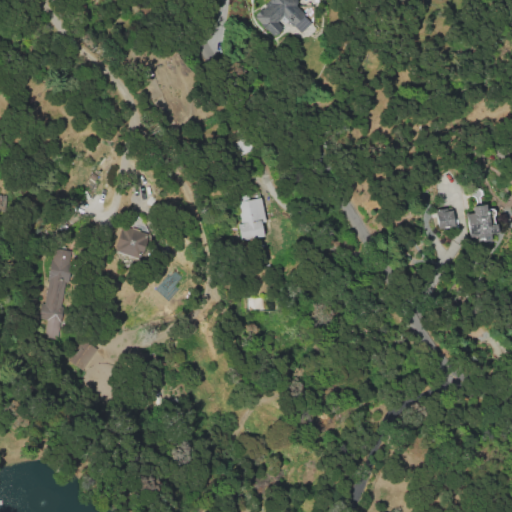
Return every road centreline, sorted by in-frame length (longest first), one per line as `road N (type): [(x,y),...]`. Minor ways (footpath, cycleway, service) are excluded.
road 1 (tertiary): [(511,390),(453,376),(442,365),(316,157),(204,50),(180,0)]
road 2 (residential): [(36,0),(127,101)]
